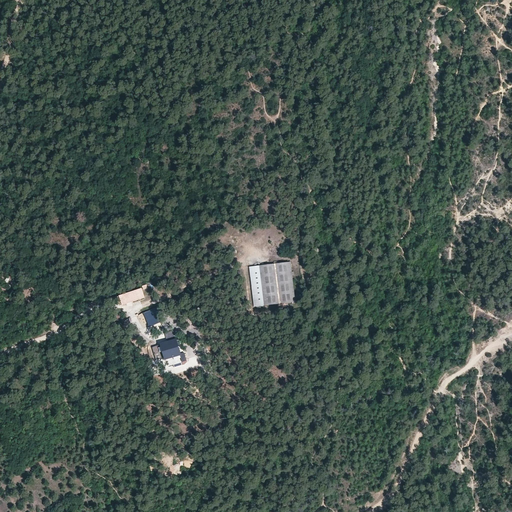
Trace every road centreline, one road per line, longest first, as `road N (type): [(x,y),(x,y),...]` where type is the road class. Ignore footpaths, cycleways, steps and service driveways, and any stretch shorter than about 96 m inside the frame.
road 1 (track): [(0,355),(257,261)]
road 2 (track): [(370,511),(404,468),(445,382),(511,336)]
